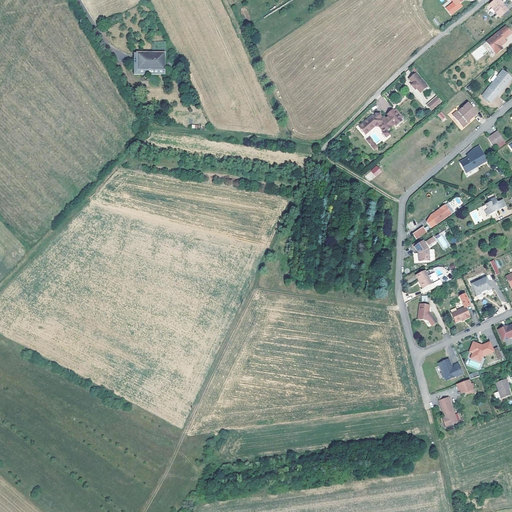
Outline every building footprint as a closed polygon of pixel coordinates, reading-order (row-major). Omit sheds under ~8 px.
[(510,12),(505,5),(503,7),(498,0),(491,6),(501,19),(510,12)] [(501,24),(482,40),(490,49),(495,45),(493,42),(494,41),(499,37),(497,34),(505,28),(501,24)] [(160,50),(129,51),(129,55),(125,55),(125,71),(159,71),(160,50)] [(477,50),(472,53),(477,60),(482,56),(477,50)] [(499,70),(495,75),(491,80),(489,81),(479,94),(487,101),(493,94),(494,95),(509,77),(499,70)] [(423,85),(412,71),(405,77),(409,82),(411,84),(409,86),(411,88),(413,87),(416,91),(423,85)] [(437,95),(426,105),(431,111),(442,102),(437,95)] [(464,99),(457,105),(449,112),(458,122),(464,116),(472,109),(464,99)] [(448,111),(449,112),(457,105),(456,104),(448,111)] [(363,126),(364,128),(371,123),(374,123),(380,129),(379,130),(382,134),(386,131),(382,127),(390,121),(392,122),(397,117),(396,116),(398,115),(392,107),(390,108),(388,107),(383,111),(385,113),(381,115),(381,114),(376,114),(376,111),(372,111),(371,113),(367,113),(354,123),(359,130),(363,126)] [(442,112),(437,114),(442,121),(446,118),(442,112)] [(498,137),(491,128),(483,135),(489,144),(498,137)] [(473,143),(468,147),(462,153),(463,155),(456,160),(461,169),(481,157),(473,143)] [(376,168),(371,163),(366,167),(370,173),(376,168)] [(498,195),(494,198),(492,194),(486,197),(487,198),(482,201),(484,205),(481,207),(483,212),(502,203),(498,195)] [(436,210),(434,207),(427,213),(423,219),(427,225),(432,221),(450,208),(444,200),(436,205),(437,206),(438,208),(436,210)] [(408,231),(412,236),(423,229),(419,223),(408,231)] [(436,235),(442,250),(450,246),(444,231),(436,235)] [(419,233),(409,240),(411,242),(421,235),(419,233)] [(427,245),(421,235),(411,242),(415,248),(416,256),(427,256),(427,245)] [(494,260),(490,261),(496,275),(500,273),(494,260)] [(411,272),(414,277),(415,276),(416,278),(415,279),(418,285),(427,280),(427,279),(424,273),(421,267),(411,272)] [(510,270),(501,275),(507,286),(511,283),(511,268),(510,270)] [(430,269),(424,273),(427,279),(434,276),(430,269)] [(481,274),(474,277),(466,280),(466,281),(471,292),(475,290),(474,288),(481,285),(481,287),(485,285),(481,274)] [(452,293),(454,297),(456,301),(457,302),(462,299),(458,290),(452,293)] [(421,317),(427,322),(431,319),(424,311),(423,308),(423,302),(416,301),(414,316),(421,317)] [(449,318),(455,315),(458,314),(459,316),(463,314),(459,304),(458,304),(446,310),(449,318)] [(499,325),(498,323),(493,326),(498,337),(511,330),(511,324),(510,320),(502,324),(499,325)] [(465,355),(471,357),(473,352),(476,354),(488,348),(484,339),(479,341),(479,342),(477,344),(476,343),(468,339),(464,349),(467,350),(465,355)] [(454,374),(460,371),(455,361),(451,363),(452,365),(450,366),(448,362),(448,361),(445,356),(436,361),(440,370),(439,370),(441,375),(442,375),(444,378),(453,373),(454,374)] [(477,371),(469,374),(471,379),(479,376),(477,371)] [(507,392),(506,388),(504,384),(506,383),(504,376),(492,380),(496,389),(498,394),(498,395),(507,392)] [(465,377),(457,380),(460,386),(467,384),(465,377)] [(460,386),(457,380),(452,381),(454,388),(456,388),(457,392),(469,388),(467,384),(460,386)] [(442,417),(440,417),(441,421),(443,422),(453,419),(445,394),(436,397),(438,401),(437,401),(441,414),(442,417)]
